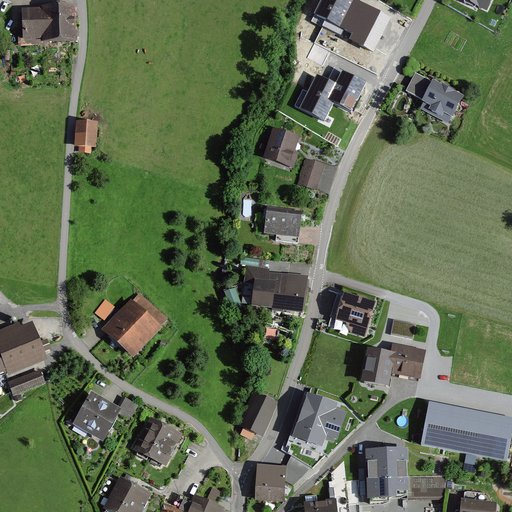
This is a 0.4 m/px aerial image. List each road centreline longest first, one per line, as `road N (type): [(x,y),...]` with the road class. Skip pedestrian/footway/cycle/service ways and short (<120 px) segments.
road 1 (residential): [(80,0),(62,282),(70,341),(126,389),(188,420),(237,477)]
road 2 (residential): [(237,477),(265,441),(300,350),(341,171),(430,0)]
